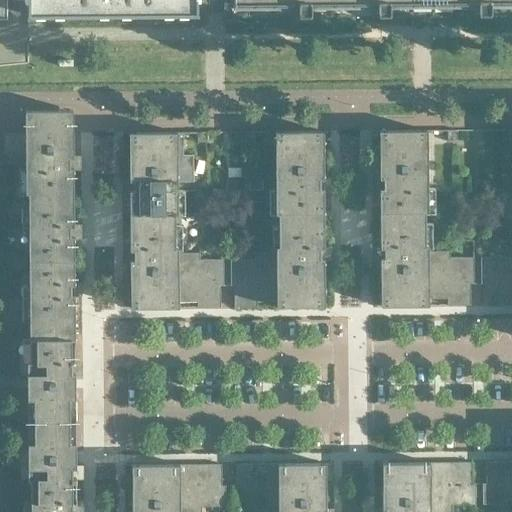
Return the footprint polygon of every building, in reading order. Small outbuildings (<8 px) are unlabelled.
[(196,13),(195,0),(23,0),(24,1),(25,1),(27,1),(27,14),(34,14),(34,17),(43,17),(43,14),(53,14),(53,17),(62,17),(62,14),(98,14),(98,17),(106,17),(106,14),(120,14),(120,17),(129,17),(129,14),(162,13),(162,16),(171,16),(171,13),(177,13),(177,16),(186,16),(186,13),(196,13)] [(511,15),(511,1),(431,2),(231,4),(231,3),(224,3),(224,18),(511,15)] [(77,168),(77,157),(73,157),(72,111),(24,111),(25,134),(3,134),(3,159),(25,159),(25,194),(28,194),(28,214),(73,213),(73,169),(79,169),(79,168),(77,168)] [(457,140),(457,130),(447,130),(447,140),(457,140)] [(323,178),(323,154),(322,131),(281,132),(281,154),(275,154),(275,214),(278,214),(278,221),(323,220),(323,190),(327,190),(327,179),(328,179),(328,178),(323,178)] [(427,213),(427,153),(420,153),(420,131),(379,131),(379,178),(373,178),(373,179),(375,179),(375,190),(379,190),(379,220),(424,220),(424,213),(427,213)] [(177,215),(176,155),(170,155),(169,132),(128,133),(129,179),(123,180),(123,181),(125,181),(125,192),(129,192),(129,222),(174,222),(174,215),(177,215)] [(206,142),(206,132),(197,132),(197,142),(206,142)] [(254,142),(254,132),(244,132),(244,142),(254,142)] [(74,284),(74,250),(73,238),(77,238),(77,227),(79,227),(79,226),(73,226),(73,213),(28,214),(28,318),(74,317),(74,296),(78,296),(78,285),(79,285),(79,284),(74,284)] [(324,306),(324,261),(324,260),(327,260),(327,249),(329,249),(329,248),(323,248),(323,220),(278,221),(278,247),(276,247),(276,252),(254,253),(254,259),(230,259),(230,286),(234,286),(234,307),(257,307),(257,300),(276,300),(276,307),(324,306)] [(473,284),(473,257),(449,258),(449,251),(428,251),(427,246),(425,246),(424,220),(379,220),(379,247),(374,247),(374,248),(376,248),(376,259),(380,259),(380,306),(428,306),(428,299),(447,299),(447,306),(470,305),(470,284),(473,284)] [(224,286),(223,259),(199,260),(199,253),(177,253),(177,248),(174,248),(174,222),(129,222),(129,249),(124,249),(124,250),(126,250),(126,261),(130,261),(130,308),(185,308),(185,302),(204,302),(204,307),(220,307),(220,286),(224,286)] [(511,298),(511,262),(505,263),(505,257),(480,257),(480,284),(484,284),(484,305),(506,305),(506,298),(511,298)] [(75,466),(75,411),(74,374),(78,374),(78,362),(74,362),(74,317),(28,318),(28,361),(26,361),(27,411),(27,480),(30,480),(30,511),(81,511),(79,511),(79,501),(75,501),(75,479),(79,478),(79,466),(75,466)] [(511,499),(511,461),(485,462),(485,483),(482,483),(482,504),(506,504),(506,500),(511,499)] [(451,511),(451,505),(475,504),(475,483),(471,483),(471,462),(381,463),(381,509),(378,509),(377,511),(451,511)] [(326,510),(325,486),(325,463),(235,464),(235,485),(232,485),(232,506),(256,506),(255,511),(329,511),(329,510),(326,510)] [(201,511),(201,506),(225,506),(225,485),(221,485),(221,464),(131,465),(132,511),(128,511),(127,511),(201,511)]
